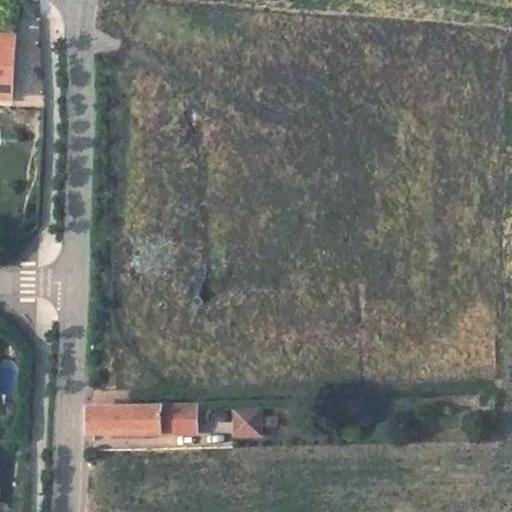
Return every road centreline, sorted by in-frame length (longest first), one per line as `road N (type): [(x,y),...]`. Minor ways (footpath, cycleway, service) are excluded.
road 1 (unclassified): [(81,0),(75,282)]
road 2 (unclassified): [(75,282),(63,511)]
